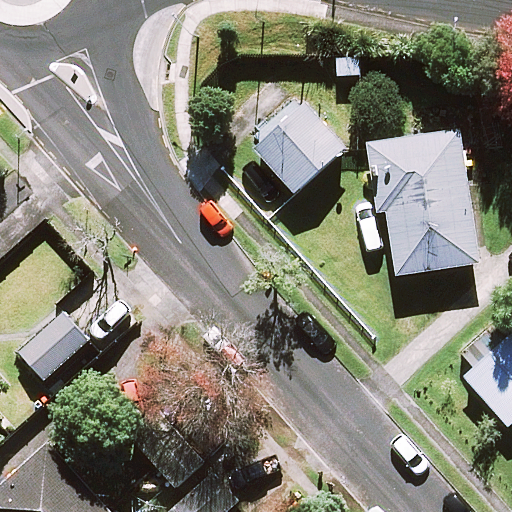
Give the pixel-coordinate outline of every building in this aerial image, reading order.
[(273,78),(246,99),(269,128),(296,107),(273,78)] [(350,154),(310,107),(257,152),(297,199),(350,154)] [(485,267),(461,131),(375,146),(399,282),(485,267)] [(93,343),(68,313),(22,352),(48,381),(93,343)] [(511,339),(467,381),(511,430),(511,339)] [(215,464),(174,409),(137,437),(179,492),(215,464)] [(113,511),(55,446),(0,495),(0,511),(113,511)] [(234,511),(243,504),(219,475),(174,511),(234,511)]
